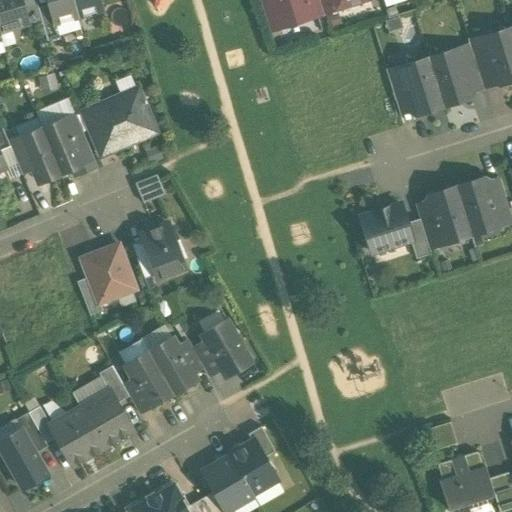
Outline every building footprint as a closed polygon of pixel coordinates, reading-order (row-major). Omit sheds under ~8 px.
[(0,0),(0,31),(27,24),(28,23),(21,0),(0,0)] [(35,0),(21,0),(28,23),(27,24),(32,26),(43,23),(38,8),(35,0)] [(73,0),(48,0),(50,5),(55,24),(56,24),(78,17),(73,0)] [(98,0),(73,0),(78,17),(101,11),(98,0)] [(305,0),(272,0),(279,23),(308,14),(310,13),(305,0)] [(319,0),(305,0),(310,13),(308,14),(310,18),(324,14),(319,0)] [(335,4),(333,0),(319,0),(324,14),(338,10),(336,4),(335,4)] [(55,24),(50,5),(38,8),(43,23),(48,43),(61,39),(56,24),(55,24)] [(511,29),(511,28),(488,36),(485,41),(498,82),(498,83),(500,84),(504,83),(506,79),(511,77),(511,78),(511,29)] [(487,36),(469,42),(470,46),(484,87),(498,82),(485,41),(488,36),(487,36)] [(484,87),(470,46),(453,51),(458,54),(470,91),(484,87)] [(453,51),(429,59),(443,103),(445,104),(457,101),(458,99),(457,98),(462,97),(466,99),(470,98),(471,96),(470,91),(458,54),(453,51)] [(429,59),(405,66),(402,71),(412,104),(415,114),(417,114),(421,113),(424,109),(428,107),(428,108),(430,109),(441,105),(443,103),(429,59)] [(405,66),(387,72),(398,108),(412,104),(402,71),(405,66)] [(138,88),(98,105),(112,138),(117,149),(157,132),(138,88)] [(98,105),(83,111),(97,145),(112,138),(98,105)] [(89,147),(76,115),(65,119),(78,151),(89,147)] [(65,119),(43,129),(61,173),(83,163),(78,151),(65,119)] [(0,120),(0,150),(11,146),(9,143),(0,120)] [(43,129),(20,138),(34,170),(39,182),(61,173),(43,129)] [(34,170),(20,138),(9,143),(11,146),(23,174),(34,170)] [(136,182),(144,202),(166,193),(159,173),(136,182)] [(486,184),(485,179),(483,178),(479,179),(476,184),(472,185),(470,183),(459,187),(457,190),(471,234),(495,226),(498,221),(486,184)] [(511,220),(511,216),(500,179),(486,184),(498,221),(495,226),(511,220)] [(471,234),(457,190),(455,188),(443,192),(442,194),(443,194),(438,196),(434,193),(430,195),(429,197),(432,206),(442,238),(447,241),(471,234)] [(401,204),(361,216),(372,253),(411,240),(412,240),(407,223),(401,204)] [(432,206),(418,211),(420,219),(429,247),(447,241),(442,238),(432,206)] [(420,219),(407,223),(412,240),(411,240),(417,258),(431,254),(429,247),(420,219)] [(169,224),(141,234),(156,275),(157,277),(185,267),(183,259),(187,257),(180,239),(176,241),(169,224)] [(156,275),(143,241),(132,245),(149,289),(155,286),(151,276),(156,275)] [(119,244),(82,259),(89,277),(99,303),(100,303),(136,289),(119,244)] [(89,277),(78,281),(91,315),(103,310),(100,303),(99,303),(89,277)] [(251,362),(227,320),(203,334),(206,340),(222,368),(227,376),(251,362)] [(177,347),(172,338),(149,351),(173,393),(196,380),(177,347)] [(203,367),(193,348),(189,340),(177,347),(193,373),(203,367)] [(193,348),(203,367),(209,376),(222,368),(206,340),(193,348)] [(173,393),(149,351),(126,364),(134,378),(149,405),(150,407),(173,393)] [(123,384),(113,365),(99,373),(110,391),(111,391),(118,403),(130,396),(123,385),(123,384)] [(149,405),(134,378),(123,384),(123,385),(130,396),(138,411),(149,405)] [(110,391),(81,408),(104,447),(133,430),(118,403),(111,391),(110,391)] [(51,425),(40,406),(29,413),(46,443),(56,437),(50,426),(51,425)] [(104,447),(81,408),(51,425),(50,426),(56,437),(72,465),(104,447)] [(46,443),(29,413),(16,420),(22,429),(36,453),(48,446),(46,443)] [(275,451),(261,426),(248,434),(253,441),(254,440),(264,458),(275,451)] [(36,453),(22,429),(0,441),(0,447),(23,488),(48,474),(36,453)] [(253,441),(230,454),(231,456),(253,494),(277,480),(264,458),(254,440),(253,441)] [(478,452),(438,464),(442,479),(483,467),(478,452)] [(231,456),(204,471),(216,491),(227,511),(232,508),(254,496),(253,494),(231,456)] [(442,479),(440,480),(449,509),(494,495),(489,478),(485,466),(483,467),(442,479)] [(508,472),(489,478),(494,495),(499,511),(501,511),(511,508),(511,484),(509,476),(508,472)] [(174,485),(132,509),(134,511),(189,511),(187,507),(174,485)] [(227,511),(216,491),(204,497),(212,511),(233,511),(232,508),(227,511)] [(212,511),(204,497),(187,507),(189,511),(212,511)]
